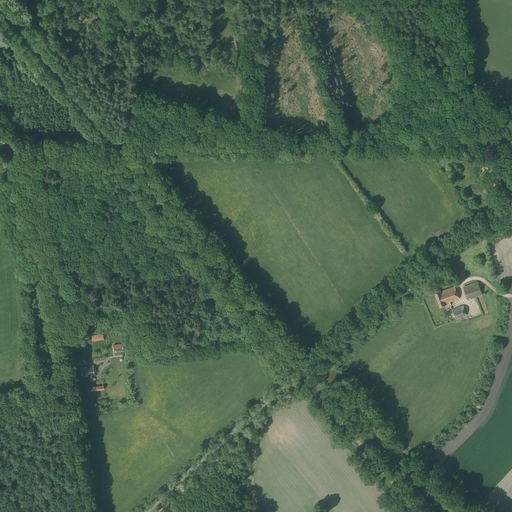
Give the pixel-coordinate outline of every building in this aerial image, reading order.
[(500,183),(504,181),(500,174),(496,176),(498,179),(492,182),(494,186),(500,183)] [(468,300),(482,295),(478,281),(463,287),(468,300)] [(458,299),(454,287),(440,292),(440,290),(434,292),(440,307),(445,305),(445,304),(458,299)] [(456,320),(467,315),(463,305),(452,310),(456,320)] [(92,342),(104,339),(103,333),(91,336),(92,342)] [(94,375),(93,365),(85,366),(81,367),(82,377),(87,376),(94,375)]
